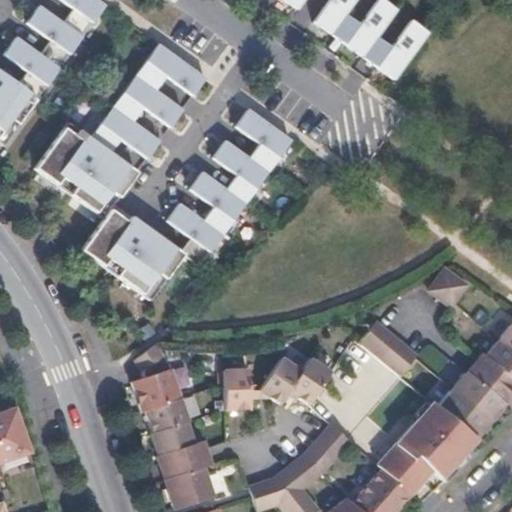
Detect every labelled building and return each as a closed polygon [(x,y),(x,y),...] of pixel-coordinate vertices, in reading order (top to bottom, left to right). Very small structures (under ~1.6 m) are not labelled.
[(16,125),(104,6),(95,0),(58,0),(72,10),(62,23),(38,6),(25,24),(49,41),(38,55),(14,38),(1,56),(25,74),(16,87),(0,75),(0,130),(8,119),(16,125)] [(303,0),(281,0),(296,11),(303,0)] [(344,15),(355,0),(328,0),(312,23),(330,35),(344,15)] [(376,38),(395,11),(380,0),(376,0),(358,25),(344,45),(362,58),(376,38)] [(344,45),(358,25),(344,15),(330,35),(344,45)] [(393,81),(427,34),(409,21),(390,48),(375,68),(393,81)] [(375,68),(390,48),(376,38),(362,58),(375,68)] [(204,79),(156,45),(144,63),(164,77),(191,97),(204,79)] [(164,77),(144,63),(134,76),(153,91),(164,77)] [(153,91),(134,76),(121,94),(141,109),(168,128),(181,111),(153,91)] [(141,109),(121,94),(111,108),(131,122),(141,109)] [(131,122),(111,108),(98,126),(118,140),(145,160),(158,142),(131,122)] [(65,123),(33,169),(102,219),(79,251),(140,295),(155,274),(163,280),(181,255),(197,266),(288,140),(246,110),(233,128),(257,145),(247,159),(223,141),(210,159),(234,177),(225,190),(200,173),(187,191),(212,208),(202,222),(177,204),(165,222),(189,239),(179,253),(136,223),(133,228),(109,209),(135,174),(108,154),(88,140),(65,123)] [(118,140),(98,126),(88,140),(108,154),(118,140)] [(453,278),(442,270),(427,292),(438,299),(453,278)] [(465,286),(453,278),(438,299),(450,307),(452,303),(465,286)] [(450,307),(438,299),(425,317),(437,325),(450,307)] [(384,331),(374,323),(358,342),(359,343),(368,351),(384,331)] [(511,327),(500,342),(511,351),(511,327)] [(394,340),(384,331),(368,351),(373,355),(378,359),(394,340)] [(404,347),(394,340),(378,359),(388,367),(404,347)] [(511,351),(500,342),(487,360),(511,380),(511,351)] [(167,355),(157,343),(136,359),(146,371),(167,355)] [(415,356),(404,347),(388,367),(399,376),(413,359),(415,356)] [(481,355),(475,361),(511,390),(511,380),(487,360),(481,355)] [(298,373),(299,373),(286,393),(290,395),(306,405),(314,392),(327,375),(329,372),(308,358),(298,373)] [(298,373),(277,360),(257,390),(279,405),(286,393),(299,373),(298,373)] [(470,367),(466,372),(503,404),(509,398),(511,393),(511,390),(475,361),(470,367)] [(168,368),(128,382),(139,413),(143,412),(179,400),(168,368)] [(221,371),(221,385),(222,411),(248,410),(248,392),(247,370),(221,371)] [(466,372),(451,390),(489,421),(503,404),(466,372)] [(451,390),(437,407),(474,438),(489,421),(451,390)] [(179,400),(143,412),(150,433),(184,423),(186,422),(179,400)] [(437,407),(431,402),(395,441),(412,458),(416,454),(434,471),(441,478),(474,438),(437,407)] [(17,408),(0,413),(0,460),(1,463),(32,453),(17,408)] [(150,433),(147,434),(155,457),(158,457),(191,445),(184,423),(150,433)] [(329,425),(321,435),(340,453),(349,443),(329,425)] [(321,435),(312,444),(331,462),(340,453),(321,435)] [(191,445),(158,457),(161,471),(171,511),(173,511),(210,500),(200,473),(216,472),(211,455),(207,441),(191,445)] [(373,464),(381,471),(408,498),(420,486),(434,471),(416,454),(412,458),(395,441),(385,451),(373,464)] [(312,444),(304,454),(321,473),(331,462),(312,444)] [(304,454),(293,463),(309,483),(318,476),(321,473),(304,454)] [(252,459),(240,463),(247,487),(260,483),(252,459)] [(293,463),(282,471),(299,492),(301,490),(309,483),(293,463)] [(282,471),(273,479),(285,501),(290,499),(299,492),(282,471)] [(393,511),(408,498),(381,471),(349,504),(358,511),(393,511)] [(273,479),(260,483),(268,509),(274,507),(278,505),(285,501),(273,479)] [(260,483),(247,487),(254,511),(257,511),(268,509),(260,483)] [(299,492),(290,499),(300,511),(312,511),(316,509),(301,490),(299,492)] [(285,501),(278,505),(283,511),(300,511),(290,499),(285,501)] [(358,511),(349,504),(344,499),(327,511),(358,511)]
